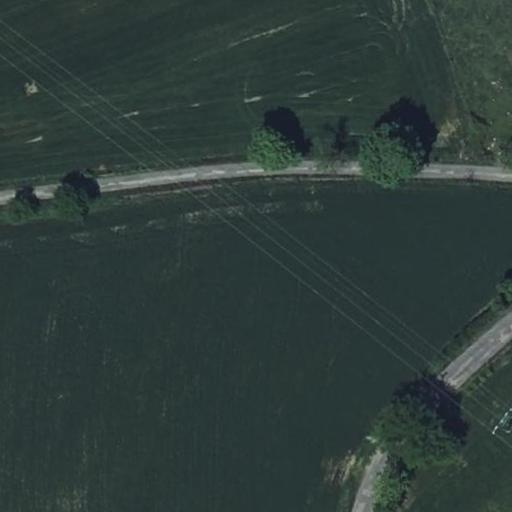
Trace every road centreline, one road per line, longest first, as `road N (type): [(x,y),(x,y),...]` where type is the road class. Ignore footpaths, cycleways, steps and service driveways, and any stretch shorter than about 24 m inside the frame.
road 1 (unclassified): [(511,176),(263,168),(0,199)]
road 2 (unclassified): [(364,511),(401,429),(511,326)]
